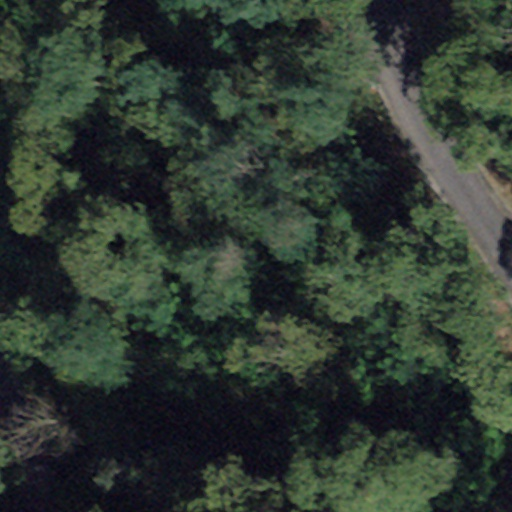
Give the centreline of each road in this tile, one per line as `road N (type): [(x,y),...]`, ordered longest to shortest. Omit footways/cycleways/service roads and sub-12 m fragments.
road 1 (unclassified): [(385,0),(436,148),(511,256)]
road 2 (residential): [(34,511),(37,461),(0,376)]
